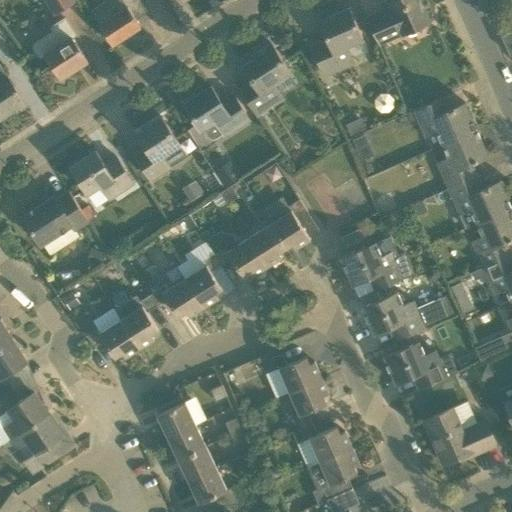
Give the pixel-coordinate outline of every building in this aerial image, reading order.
[(46,0),(56,14),(75,1),(74,0),(46,0)] [(113,44),(141,26),(124,0),(107,0),(91,10),(100,24),(99,24),(113,44)] [(379,43),(411,29),(430,21),(420,0),(388,0),(392,8),(368,18),(379,43)] [(324,75),(354,61),(347,45),(363,38),(349,7),(320,20),(328,38),(312,45),(324,75)] [(71,36),(64,24),(54,30),(54,31),(36,43),(34,47),(38,54),(43,55),(46,54),(61,77),(88,60),(72,36),(71,36)] [(256,114),(283,97),(274,82),(290,72),(271,42),(253,54),(256,58),(244,65),(253,81),(240,89),(256,114)] [(0,117),(25,101),(8,75),(0,63),(0,117)] [(221,101),(212,86),(185,103),(202,129),(203,128),(216,120),(225,135),(250,119),(233,93),(221,101)] [(443,112),(438,100),(443,98),(443,97),(414,109),(426,135),(437,130),(443,144),(477,128),(465,102),(443,112)] [(151,179),(171,166),(169,164),(186,153),(180,143),(163,117),(138,133),(147,148),(136,156),(151,179)] [(361,117),(346,124),(352,135),(366,128),(361,117)] [(449,188),(473,177),(467,165),(489,155),(477,128),(443,144),(449,157),(437,162),(449,188)] [(365,133),(352,138),(357,150),(370,144),(365,133)] [(107,167),(96,150),(71,166),(88,193),(101,184),(110,198),(134,183),(116,156),(115,156),(118,160),(107,167)] [(229,160),(214,170),(225,186),(240,176),(229,160)] [(478,190),(473,177),(449,188),(453,197),(460,214),(472,209),(478,222),(511,207),(500,181),(478,190)] [(196,180),(183,188),(191,201),(204,192),(196,180)] [(232,185),(226,189),(221,192),(228,202),(238,195),(232,185)] [(89,220),(70,190),(57,199),(55,195),(23,215),(42,244),(44,243),(51,253),(79,235),(75,229),(89,220)] [(296,248),(311,238),(296,216),(307,209),(300,198),(289,205),(292,209),(272,222),(287,247),(293,243),(296,248)] [(423,199),(412,204),(416,214),(428,210),(423,199)] [(89,204),(82,209),(89,219),(96,215),(89,204)] [(484,267),(507,256),(502,243),(511,238),(511,207),(478,222),(484,235),(472,241),(482,263),(484,267)] [(96,215),(89,219),(89,220),(94,228),(101,223),(96,215)] [(268,266),(283,257),(279,252),(287,247),(272,222),(249,237),(268,266)] [(360,228),(342,236),(345,244),(364,236),(360,228)] [(228,250),(226,246),(215,253),(222,264),(232,257),(243,275),(250,271),(253,275),(268,266),(249,237),(248,237),(236,245),(228,250)] [(382,256),(376,242),(341,257),(353,284),(374,275),(380,288),(414,273),(405,251),(395,256),(392,251),(382,256)] [(204,307),(219,297),(216,293),(223,288),(211,270),(222,264),(215,253),(209,244),(198,251),(207,264),(185,277),(204,307)] [(93,248),(88,259),(102,265),(107,253),(93,248)] [(511,266),(507,256),(484,267),(487,274),(495,293),(507,288),(511,299),(511,266)] [(425,271),(425,276),(429,280),(435,281),(439,277),(439,271),(435,267),(429,267),(425,271)] [(484,267),(472,272),(475,279),(487,274),(484,267)] [(189,316),(204,307),(185,277),(164,291),(162,287),(151,294),(158,305),(168,298),(179,316),(186,311),(189,316)] [(463,280),(450,285),(454,294),(467,288),(463,280)] [(71,290),(61,296),(69,308),(74,305),(79,302),(71,290)] [(403,305),(397,291),(363,306),(375,333),(391,326),(397,340),(459,312),(451,295),(447,297),(446,295),(417,308),(414,300),(403,305)] [(147,311),(158,305),(151,294),(140,300),(136,294),(115,308),(121,318),(140,348),(155,338),(152,333),(159,329),(147,311)] [(0,317),(0,348),(15,339),(1,317),(0,317)] [(140,348),(121,318),(100,332),(97,328),(86,335),(93,346),(104,339),(115,357),(122,352),(125,357),(140,348)] [(6,376),(29,361),(15,339),(0,348),(0,396),(13,388),(6,376)] [(425,355),(419,341),(385,356),(396,383),(418,374),(423,386),(418,388),(419,389),(454,374),(459,372),(458,371),(450,353),(439,358),(436,350),(425,355)] [(287,364),(282,352),(270,358),(275,370),(280,368),(290,391),(322,377),(315,361),(310,363),(306,356),(287,364)] [(301,428),(312,422),(308,411),(327,403),(324,395),(329,393),(322,377),(290,391),(300,414),(295,416),(301,428)] [(216,401),(227,396),(222,384),(211,389),(216,401)] [(21,400),(13,388),(0,396),(0,422),(10,438),(49,413),(35,391),(21,400)] [(227,489),(185,401),(158,414),(200,502),(215,495),(220,506),(240,502),(232,486),(227,489)] [(463,429),(454,407),(424,420),(443,463),(471,450),(473,454),(497,443),(486,419),(463,429)] [(63,435),(49,413),(10,438),(2,443),(8,453),(29,440),(36,451),(24,459),(32,472),(58,455),(50,443),(63,435)] [(231,434),(242,429),(237,417),(226,422),(231,434)] [(317,433),(312,422),(301,428),(306,439),(311,437),(320,460),(352,446),(345,431),(340,433),(337,425),(317,433)] [(236,445),(247,440),(242,429),(231,434),(236,445)] [(331,498),(343,492),(353,488),(348,476),(357,472),(354,465),(359,462),(352,446),(320,460),(330,483),(326,485),(314,491),(319,503),(327,499),(331,498)] [(276,467),(268,470),(271,479),(280,475),(276,467)] [(332,511),(337,511),(359,503),(353,488),(343,492),(331,498),(327,499),(332,511)] [(239,511),(240,502),(220,506),(219,511),(239,511)]
